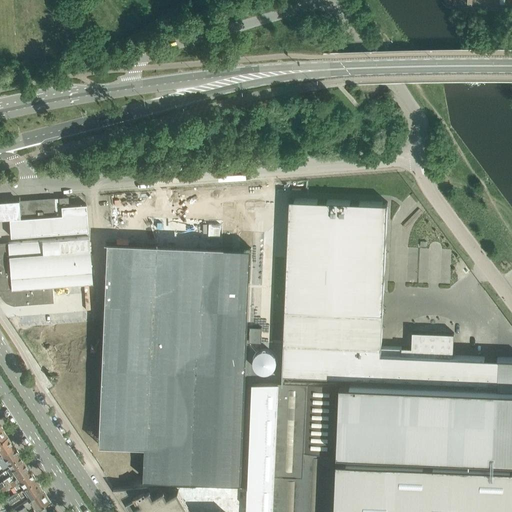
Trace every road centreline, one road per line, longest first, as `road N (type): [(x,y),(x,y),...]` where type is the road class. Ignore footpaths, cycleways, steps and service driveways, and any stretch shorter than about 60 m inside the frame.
road 1 (tertiary): [(0,148),(257,83),(347,71),(511,68)]
road 2 (tertiary): [(511,60),(241,71),(113,88)]
road 3 (unclassified): [(31,183),(419,159)]
road 4 (unclassified): [(322,0),(158,49),(113,88)]
road 5 (secondary): [(106,511),(0,346)]
road 6 (unclassified): [(419,159),(416,112),(334,0)]
road 7 (unclassified): [(511,300),(433,195),(419,159)]
road 8 (secondary): [(0,389),(81,511)]
